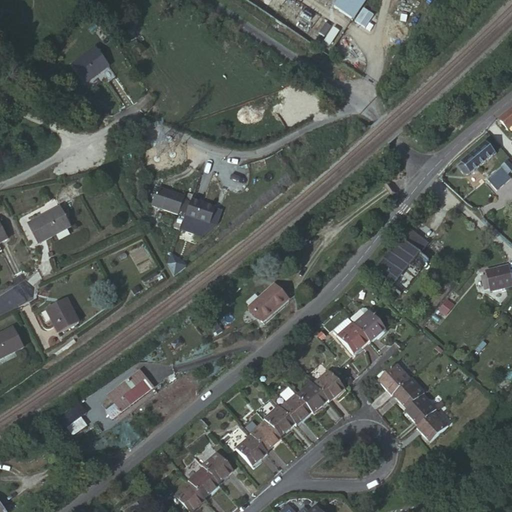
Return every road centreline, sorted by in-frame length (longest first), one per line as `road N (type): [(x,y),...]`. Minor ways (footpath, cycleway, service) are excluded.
road 1 (tertiary): [(69,511),(315,312),(433,169)]
road 2 (tertiary): [(433,169),(359,105),(191,0)]
road 3 (residential): [(286,482),(366,479),(385,464),(380,431),(364,423),(343,428),(317,450)]
road 4 (track): [(0,187),(130,118)]
